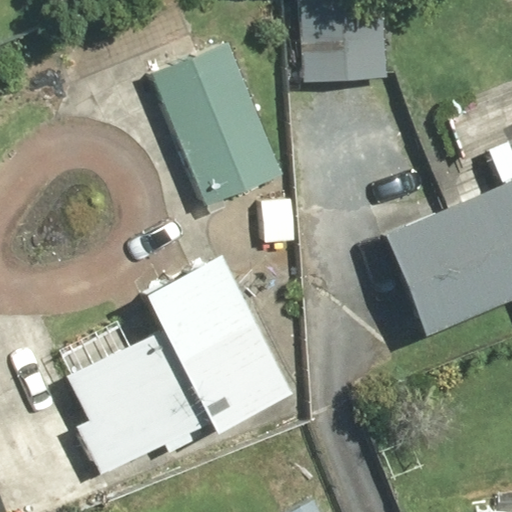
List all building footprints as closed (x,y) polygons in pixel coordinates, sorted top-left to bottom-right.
[(377,69),(373,0),(286,0),(291,73),(377,69)] [(225,32),(148,62),(202,196),(279,166),(225,32)] [(511,165),(381,215),(419,317),(511,281),(511,165)] [(288,192),(246,197),(251,248),(294,243),(288,192)] [(219,238),(143,274),(162,313),(61,361),(85,410),(68,418),(93,470),(286,377),(219,238)] [(0,511),(50,511),(16,434),(3,439),(0,433),(0,511)] [(324,511),(315,493),(277,511),(324,511)]
